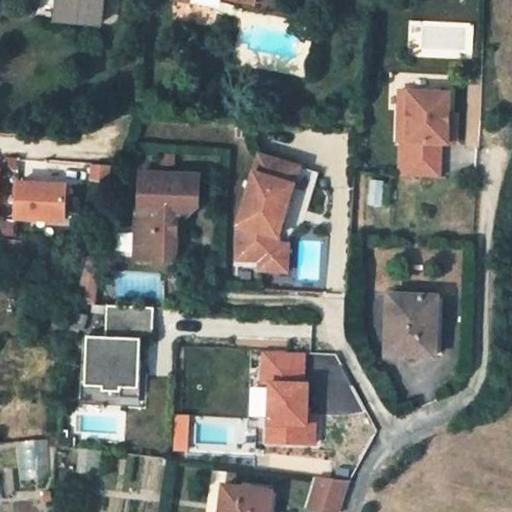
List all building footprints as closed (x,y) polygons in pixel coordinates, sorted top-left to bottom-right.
[(96,23),(97,0),(54,0),(53,19),(96,23)] [(406,172),(438,172),(438,137),(452,137),(452,112),(444,112),(444,87),(394,87),(394,137),(405,137),(406,172)] [(302,165),(262,154),(241,223),(239,256),(261,257),(261,265),(287,266),(288,240),(280,239),(281,232),(302,165)] [(194,172),(140,168),(136,206),(132,205),(128,251),(157,253),(166,248),(168,222),(162,222),(162,215),(167,213),(167,209),(180,210),(191,199),(194,172)] [(66,179),(17,177),(16,213),(65,215),(66,179)] [(99,270),(85,266),(76,294),(90,299),(99,270)] [(429,295),(386,293),(383,350),(438,353),(439,332),(428,331),(429,295)] [(156,304),(107,301),(105,331),(90,330),(87,379),(105,380),(105,385),(120,386),(120,381),(138,382),(139,357),(123,356),(125,332),(154,334),(156,304)] [(304,354),(263,353),(262,382),(269,383),(267,442),(314,444),(314,424),(306,424),(308,384),(303,384),(304,354)] [(188,416),(174,415),(173,450),(186,450),(188,416)] [(16,440),(18,478),(49,477),(47,439),(16,440)] [(341,511),(347,482),(316,478),(308,510),(321,511),(341,511)] [(268,511),(272,489),(225,483),(220,511),(268,511)]
